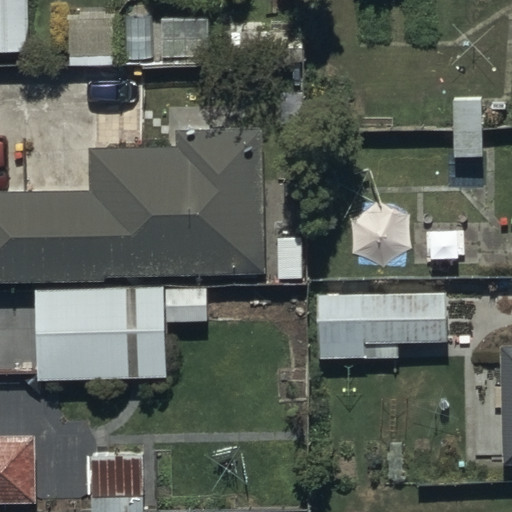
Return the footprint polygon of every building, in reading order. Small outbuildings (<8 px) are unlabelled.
[(0,0),(0,49),(30,49),(29,4),(29,0),(0,0)] [(120,11),(70,10),(68,66),(119,67),(120,11)] [(485,158),(482,95),(451,97),(454,159),(485,158)] [(92,188),(0,190),(0,282),(268,271),(262,130),(180,133),(180,142),(92,146),(92,188)] [(166,288),(37,288),(38,380),(168,378),(166,288)] [(366,359),(366,340),(449,340),(449,293),(325,293),(325,359),(366,359)] [(511,343),(502,344),(507,461),(511,460),(511,343)] [(0,500),(36,500),(36,434),(0,434),(0,500)] [(93,456),(92,511),(145,511),(146,456),(93,456)]
